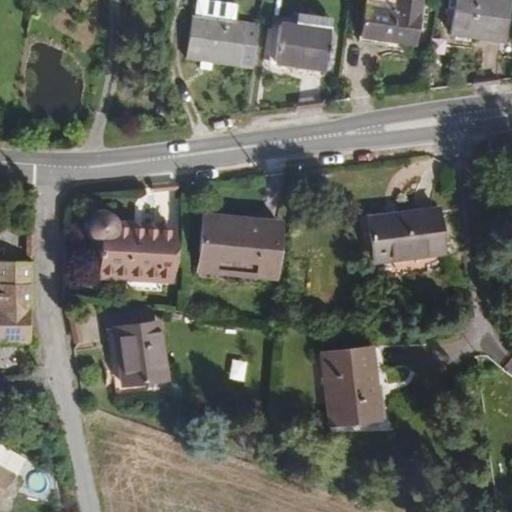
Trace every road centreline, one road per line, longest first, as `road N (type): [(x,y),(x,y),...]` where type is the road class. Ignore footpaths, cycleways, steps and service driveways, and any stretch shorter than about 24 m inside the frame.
road 1 (secondary): [(51,164),(146,162),(458,121)]
road 2 (residential): [(51,164),(49,324),(60,376)]
road 3 (residential): [(484,332),(458,121)]
road 4 (residential): [(60,376),(89,511)]
